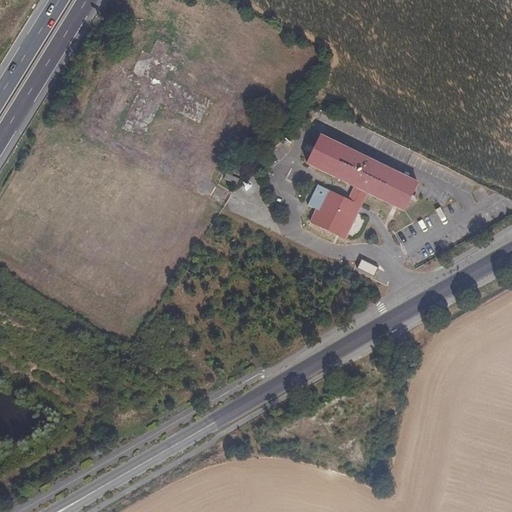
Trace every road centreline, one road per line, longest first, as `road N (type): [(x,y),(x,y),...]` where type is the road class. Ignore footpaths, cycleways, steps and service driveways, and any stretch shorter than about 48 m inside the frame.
road 1 (secondary): [(77,499),(511,252)]
road 2 (primary): [(0,141),(87,0)]
